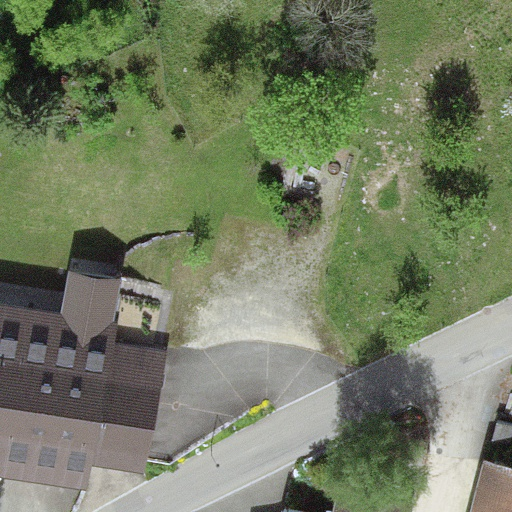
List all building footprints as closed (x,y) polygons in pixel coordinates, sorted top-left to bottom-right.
[(62,316),(0,304),(0,476),(89,493),(94,467),(117,342),(120,324),(113,323),(121,281),(70,272),(62,316)] [(166,351),(117,342),(94,467),(143,476),(166,351)] [(511,439),(511,426),(497,422),(491,446),(509,451),(511,439)] [(511,511),(511,466),(485,459),(471,511),(511,511)] [(411,511),(415,494),(341,479),(335,511),(411,511)]
